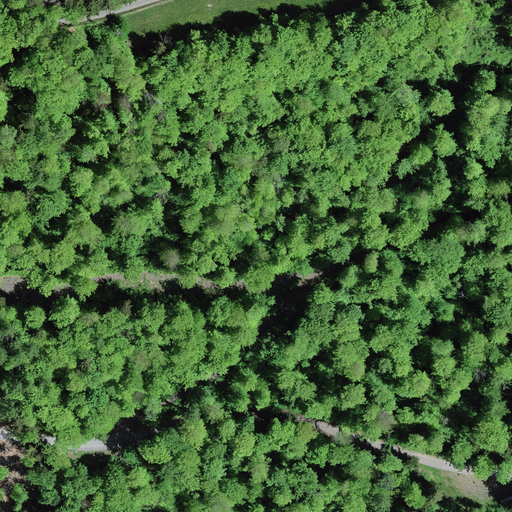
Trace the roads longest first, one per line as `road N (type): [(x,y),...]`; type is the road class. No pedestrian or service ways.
road 1 (track): [(511,474),(453,467),(291,416),(204,418),(82,444),(0,429)]
road 2 (track): [(119,439),(150,409),(214,376),(316,272),(511,193)]
road 3 (track): [(316,272),(258,286),(155,275),(90,282),(47,297),(23,290)]
road 4 (track): [(0,2),(70,20),(150,0)]
